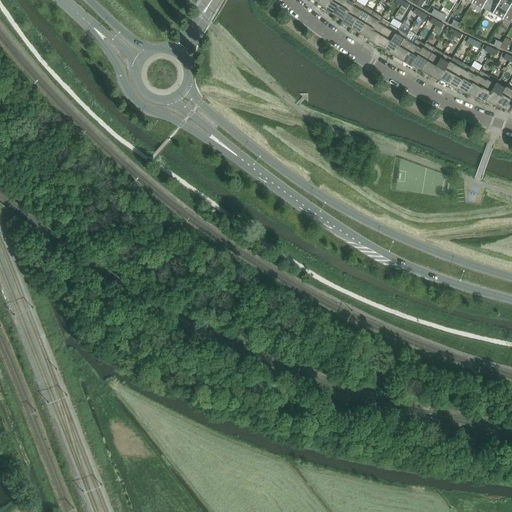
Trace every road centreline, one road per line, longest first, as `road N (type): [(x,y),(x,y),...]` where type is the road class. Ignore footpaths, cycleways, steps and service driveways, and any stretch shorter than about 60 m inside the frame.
road 1 (secondary): [(511,277),(427,249),(333,203),(185,87)]
road 2 (secondary): [(236,155),(358,239),(420,271),(511,300)]
road 3 (residential): [(511,128),(372,63),(288,0)]
road 4 (secondary): [(84,20),(116,61),(133,101),(236,155)]
